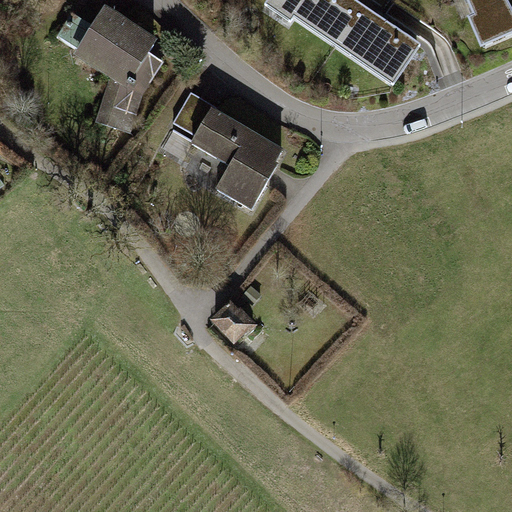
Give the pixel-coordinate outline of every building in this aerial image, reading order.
[(437,49),(366,0),(288,0),(285,4),(415,88),(437,49)] [(511,12),(505,0),(466,0),(474,19),(469,21),(482,53),(511,39),(511,12)] [(169,38),(117,14),(71,112),(124,136),(169,38)] [(290,146),(196,99),(170,149),(265,197),(290,146)] [(274,332),(248,311),(229,334),(255,355),(274,332)]
